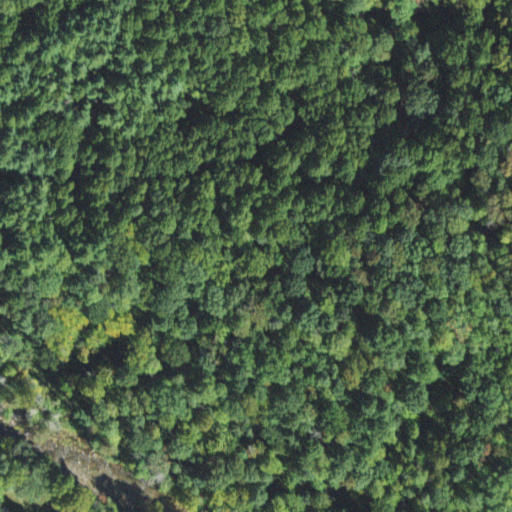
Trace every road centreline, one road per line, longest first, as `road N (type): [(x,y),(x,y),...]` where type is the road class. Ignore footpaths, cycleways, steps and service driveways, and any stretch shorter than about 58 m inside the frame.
road 1 (track): [(0,170),(51,179),(169,179),(256,141),(286,109),(211,35),(214,0)]
road 2 (residential): [(321,511),(167,356),(0,246)]
